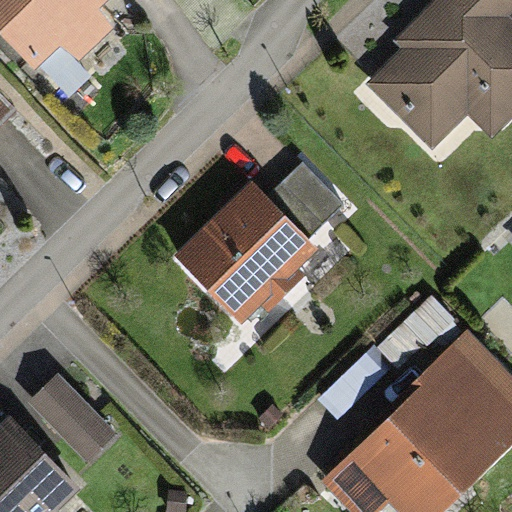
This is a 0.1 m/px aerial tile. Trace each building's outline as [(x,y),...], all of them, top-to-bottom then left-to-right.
[(404,57),(368,90),(426,151),(468,111),(489,133),(511,110),(511,29),(501,18),(511,8),(511,0),(439,0),(392,44),(404,57)] [(303,165),(275,191),(315,234),(343,207),(303,165)] [(249,193),(182,255),(247,324),(313,262),(249,193)] [(439,511),(511,442),(511,380),(467,334),(316,479),(347,511),(374,511),(389,498),(402,511),(439,511)] [(7,426),(0,432),(0,511),(49,511),(70,493),(7,426)]
